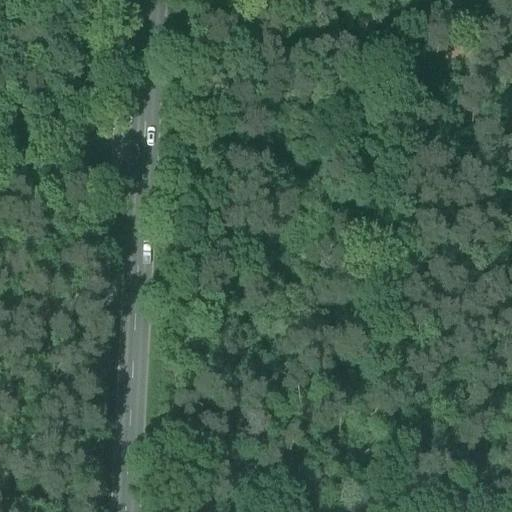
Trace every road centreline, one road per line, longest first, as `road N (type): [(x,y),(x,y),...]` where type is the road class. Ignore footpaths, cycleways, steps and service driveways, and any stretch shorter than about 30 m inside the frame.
road 1 (primary): [(124,511),(143,135)]
road 2 (unclassified): [(143,135),(120,134),(0,200)]
road 3 (primary): [(143,135),(150,0)]
